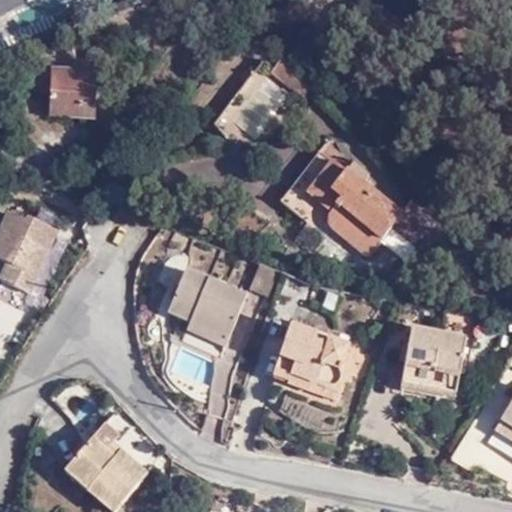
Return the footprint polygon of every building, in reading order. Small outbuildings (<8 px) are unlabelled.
[(48,74),(49,51),(28,51),(25,95),(47,96),(46,120),(90,121),(91,91),(72,90),(72,75),(48,74)] [(306,89),(275,57),(264,70),(285,88),(287,86),(299,97),(306,89)] [(72,70),(72,75),(72,90),(91,91),(91,71),(72,70)] [(255,138),(284,93),(261,78),(231,123),(255,138)] [(387,223),(395,212),(315,149),(275,200),(300,220),(309,210),(363,253),(387,223)] [(404,199),(395,212),(387,223),(413,243),(425,229),(423,213),(404,199)] [(11,215),(0,238),(0,262),(9,267),(2,283),(27,294),(57,232),(31,220),(29,224),(11,215)] [(279,268),(264,262),(253,290),(269,296),(279,268)] [(194,323),(233,338),(248,296),(189,274),(172,315),(194,323)] [(229,349),(233,338),(194,323),(189,335),(229,349)] [(344,369),(351,345),(333,339),(331,340),(320,336),(320,334),(295,326),(277,374),(294,379),(292,385),(317,394),(320,384),(333,388),(344,382),(347,371),(344,369)] [(453,394),(464,341),(410,331),(399,383),(453,394)] [(317,394),(337,401),(344,382),(333,388),(320,384),(317,394)] [(511,395),(492,432),(511,443),(511,395)] [(112,420),(97,435),(118,454),(122,449),(125,446),(116,437),(122,430),(112,420)] [(118,454),(97,435),(68,467),(113,508),(147,471),(122,449),(118,454)]
